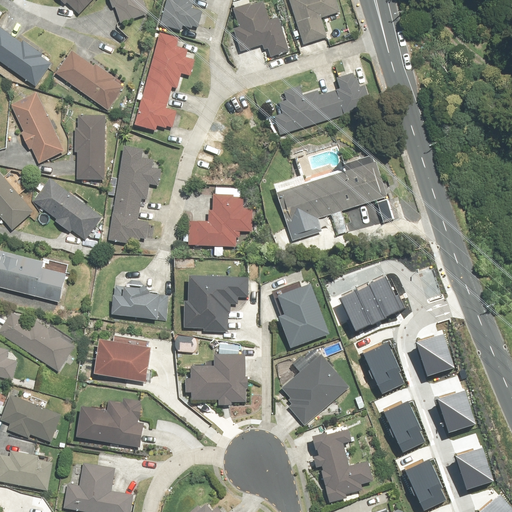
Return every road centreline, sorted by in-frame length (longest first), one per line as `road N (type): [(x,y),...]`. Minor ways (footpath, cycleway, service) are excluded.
road 1 (residential): [(475,303),(427,180),(375,0)]
road 2 (residential): [(475,303),(417,318),(406,333),(463,511)]
road 3 (unknown): [(149,511),(155,484),(176,458),(210,449),(250,452)]
